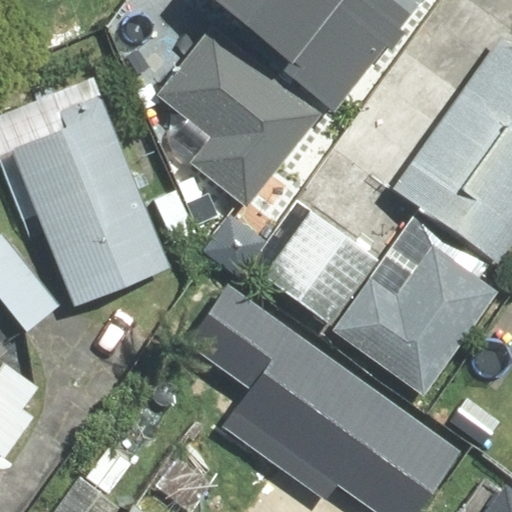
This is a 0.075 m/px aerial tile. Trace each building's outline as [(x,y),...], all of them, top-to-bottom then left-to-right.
[(338,104),(419,0),(207,0),(217,7),(157,84),(214,128),(196,152),(248,192),(325,93),(338,104)] [(511,244),(511,35),(507,32),(396,184),(500,260),(511,244)] [(69,120),(13,143),(78,300),(174,261),(104,91),(64,107),(69,120)] [(0,296),(32,335),(74,300),(0,212),(0,296)] [(365,266),(330,314),(416,377),(486,283),(426,240),(392,286),(365,266)] [(249,390),(223,425),(325,498),(335,485),(372,511),(427,511),(470,453),(231,282),(185,345),(249,390)] [(0,329),(0,358),(14,348),(0,329)] [(49,391),(11,362),(0,375),(0,452),(11,461),(44,418),(34,410),(49,391)] [(511,511),(511,471),(478,511),(511,511)] [(157,511),(137,498),(127,511),(157,511)]
